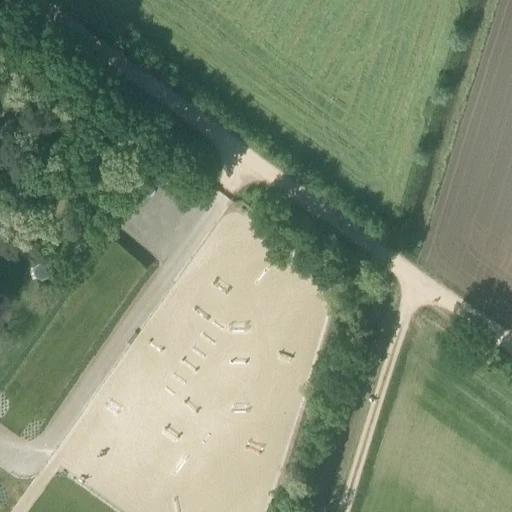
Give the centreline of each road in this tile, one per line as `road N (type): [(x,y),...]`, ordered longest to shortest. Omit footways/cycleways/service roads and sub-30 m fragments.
road 1 (track): [(415,274),(74,25)]
road 2 (track): [(415,274),(342,511)]
road 3 (track): [(511,345),(415,274)]
